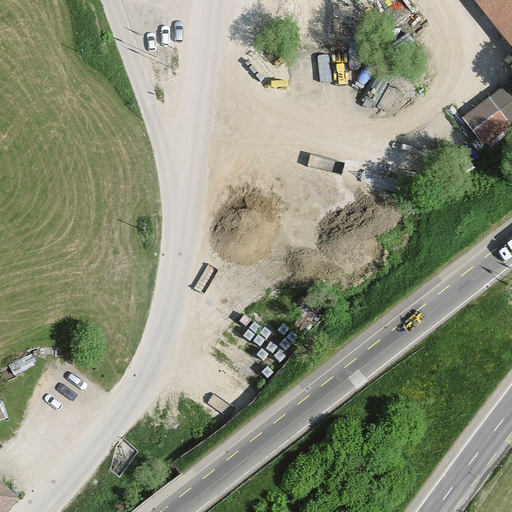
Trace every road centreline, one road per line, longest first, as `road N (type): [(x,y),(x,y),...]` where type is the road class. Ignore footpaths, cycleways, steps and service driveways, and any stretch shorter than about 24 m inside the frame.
road 1 (unclassified): [(29,511),(129,396),(148,364),(165,296),(174,210),(159,136),(111,0)]
road 2 (primary): [(511,245),(176,511)]
road 3 (primary): [(435,511),(511,409)]
